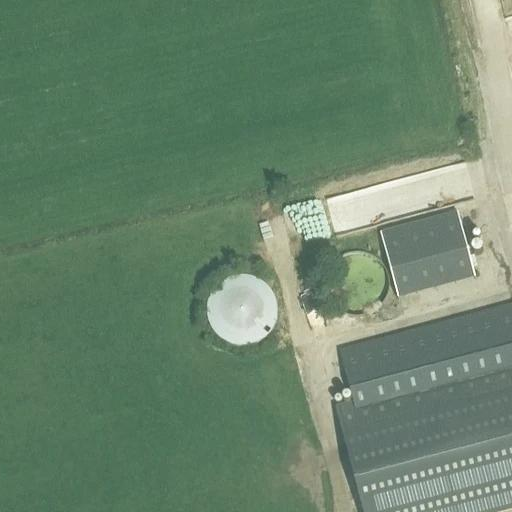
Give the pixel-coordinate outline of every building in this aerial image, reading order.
[(499,17),(479,19),(483,55),(503,53),(499,17)] [(458,213),(380,234),(398,300),(475,279),(458,213)] [(325,288),(326,295),(329,302),(333,308),(338,313),(345,316),(352,318),(359,319),(366,317),(373,315),(379,310),(383,305),(387,299),(389,292),(389,285),(388,277),(385,271),(381,265),(376,260),(369,257),(362,255),(355,254),(348,255),(341,258),(335,262),(331,268),(327,274),(325,281),(325,288)] [(207,307),(207,312),(207,316),(208,322),(210,327),(212,332),(216,337),(221,341),(226,344),(232,346),(238,347),(244,348),(249,347),(254,345),(259,343),(263,341),(267,337),(270,333),(273,328),(275,323),(277,316),(277,310),(276,304),(274,298),(271,293),(268,289),(264,285),(260,282),(256,280),(251,278),(245,277),(240,277),(234,278),(228,280),(222,283),(217,287),(213,292),(210,297),(208,302),(207,307)] [(493,511),(511,507),(511,305),(339,352),(361,430),(345,434),(365,511),(493,511)]
